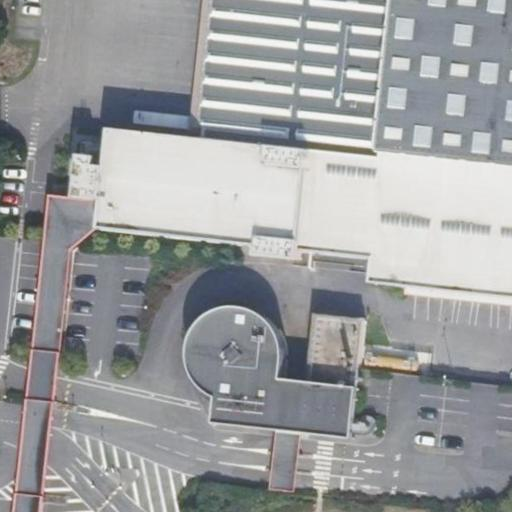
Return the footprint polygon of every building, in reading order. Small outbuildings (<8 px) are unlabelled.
[(371,290),(511,305),(511,0),(220,0),(206,140),(196,139),(117,130),(113,172),(110,202),(108,224),(107,232),(267,248),(267,258),(304,263),(305,253),(374,261),(371,290)] [(220,0),(210,0),(196,139),(206,140),(220,0)] [(84,199),(110,202),(113,172),(104,172),(104,161),(87,159),(84,199)] [(47,511),(65,354),(74,251),(108,224),(110,202),(84,199),(51,196),(17,511),(47,511)] [(280,433),(305,435),(355,441),(361,383),(357,383),(363,333),(315,327),(309,377),(283,374),(284,367),(285,355),(282,344),(275,330),(269,324),(258,317),(247,313),(237,312),(226,313),(215,317),(201,327),(196,334),(193,342),(190,352),(189,363),(190,373),(194,381),(198,388),(204,396),(217,404),(215,427),(280,433)] [(280,433),(273,491),(300,493),(305,435),(280,433)]
